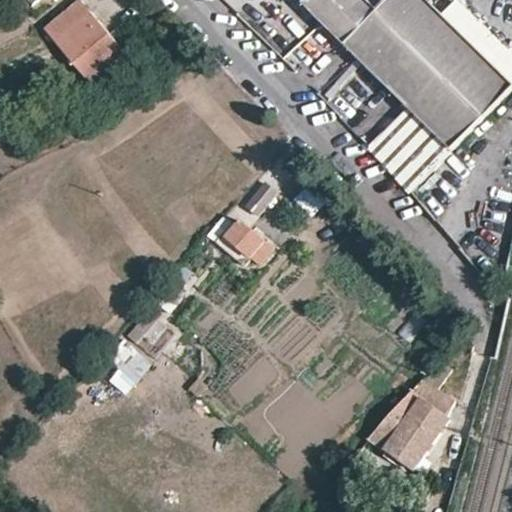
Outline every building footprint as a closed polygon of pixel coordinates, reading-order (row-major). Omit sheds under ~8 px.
[(132,59),(82,0),(80,0),(48,28),(99,88),(132,59)] [(511,90),(511,82),(429,0),(388,0),(379,10),(369,0),(305,0),(306,1),(304,3),(411,106),(371,146),(378,154),(412,192),(455,150),(511,90)] [(369,0),(379,10),(388,0),(369,0)] [(178,43),(170,35),(140,60),(146,68),(178,43)] [(278,193),(268,183),(249,206),(260,215),(278,193)] [(276,250),(242,221),(221,246),(247,268),(254,259),(263,266),(276,250)] [(195,274),(187,267),(177,278),(158,301),(172,313),(188,294),(182,289),(195,274)] [(170,327),(151,311),(130,336),(139,344),(145,336),(155,345),(170,327)] [(153,364),(126,340),(111,357),(137,381),(153,364)] [(427,378),(456,403),(461,395),(468,372),(447,355),(427,378)] [(427,378),(373,439),(417,471),(453,420),(448,416),(456,403),(427,378)] [(422,511),(428,502),(398,484),(389,499),(411,511),(422,511)]
